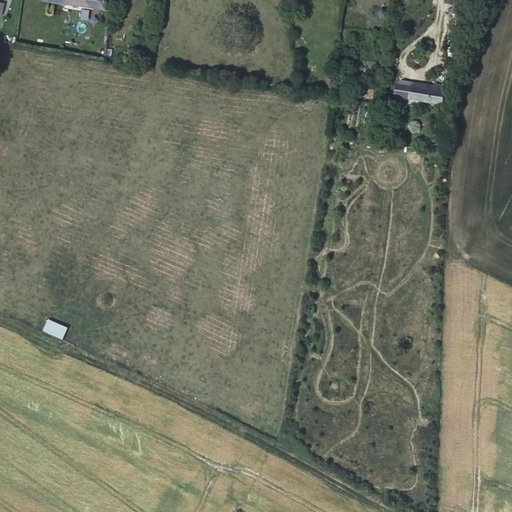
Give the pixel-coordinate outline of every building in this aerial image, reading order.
[(64,0),(64,3),(107,12),(108,0),(64,0)] [(182,2),(179,0),(167,0),(167,2),(177,9),(182,2)] [(461,0),(448,0),(447,8),(460,11),(461,0)] [(93,19),(74,15),(73,26),(92,30),(93,19)] [(386,79),(384,94),(449,105),(451,90),(386,79)] [(47,318),(42,330),(62,338),(67,326),(47,318)]
